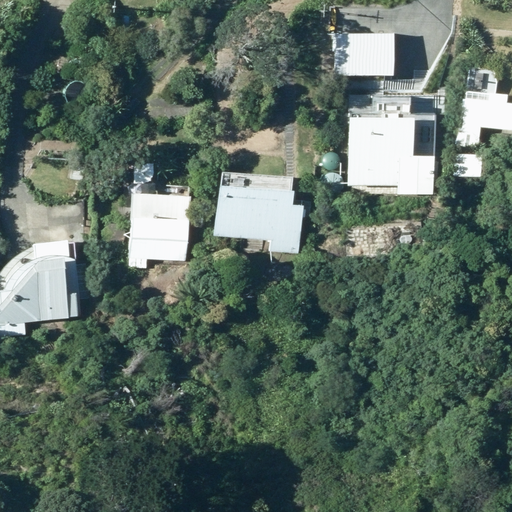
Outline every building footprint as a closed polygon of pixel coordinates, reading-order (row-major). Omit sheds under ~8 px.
[(396,79),(395,36),(335,38),(336,81),(396,79)] [(474,87),(482,86),(487,80),(486,72),(480,68),(472,68),(468,75),(469,82),(474,87)] [(465,98),(461,139),(476,140),(477,130),(488,131),(488,128),(511,130),(511,104),(504,104),(505,95),(491,94),(491,100),(465,98)] [(348,119),(346,187),(400,188),(401,169),(412,169),(413,120),(410,120),(411,96),(372,95),(371,115),(349,114),(349,119),(348,119)] [(482,160),(452,157),(449,184),(480,186),(482,160)] [(141,183),(147,183),(152,179),(151,173),(147,168),(141,168),(136,173),(136,179),(141,183)] [(298,254),(302,206),(292,205),(294,193),(218,186),(213,236),(270,241),(269,252),(298,254)] [(189,197),(129,195),(126,267),(147,267),(147,260),(187,262),(189,197)] [(63,271),(34,273),(0,312),(0,323),(77,318),(75,295),(65,295),(63,271)]
